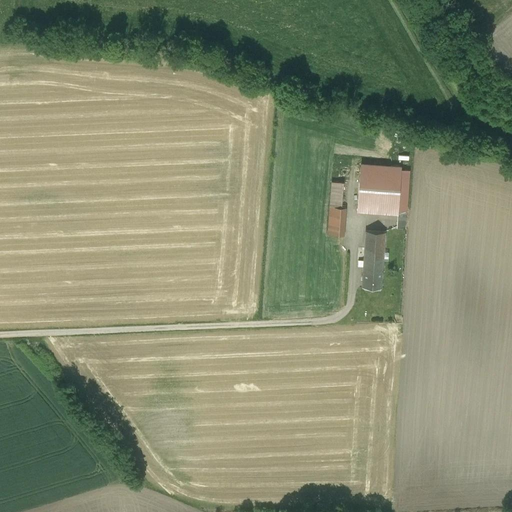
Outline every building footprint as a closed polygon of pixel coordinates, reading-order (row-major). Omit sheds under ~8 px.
[(346,182),(332,181),(330,206),(344,207),(346,182)] [(396,194),(355,191),(354,207),(396,210),(396,207),(398,207),(406,207),(407,184),(391,183),(390,190),(395,191),(396,191),(396,194)] [(344,207),(330,206),(328,234),(343,235),(345,207),(344,207)] [(406,207),(398,207),(396,227),(405,227),(406,207)] [(384,231),(365,230),(362,286),(381,287),(384,231)]
